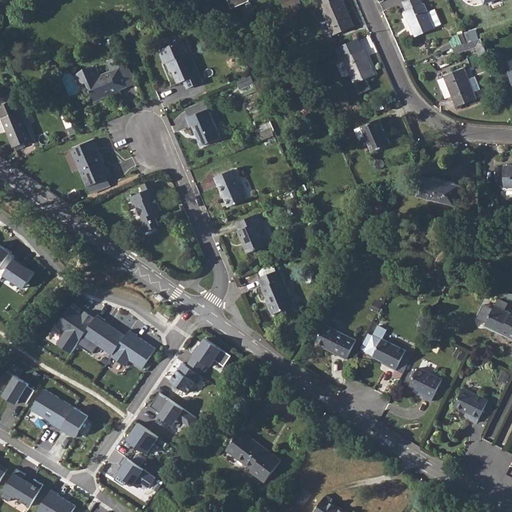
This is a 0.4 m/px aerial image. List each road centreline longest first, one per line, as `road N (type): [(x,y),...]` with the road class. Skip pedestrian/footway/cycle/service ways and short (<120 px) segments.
road 1 (unclassified): [(509,511),(427,468),(202,310)]
road 2 (unclassified): [(202,310),(0,170)]
road 3 (residential): [(177,342),(133,304),(79,286),(0,213)]
road 4 (residential): [(367,0),(415,102),(453,128),(511,135)]
road 5 (residential): [(146,133),(172,163),(221,274),(202,310)]
road 6 (residential): [(81,483),(177,342)]
